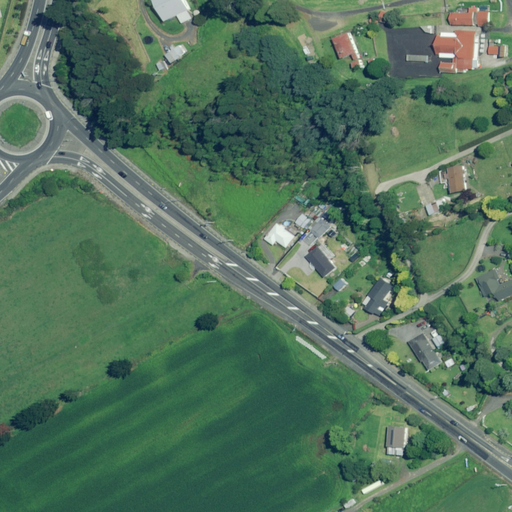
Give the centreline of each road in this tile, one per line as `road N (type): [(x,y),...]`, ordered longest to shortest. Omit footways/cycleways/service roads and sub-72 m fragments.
road 1 (primary): [(246,276),(511,467)]
road 2 (primary): [(51,110),(246,276)]
road 3 (primary): [(246,276),(219,267),(80,163),(34,158)]
